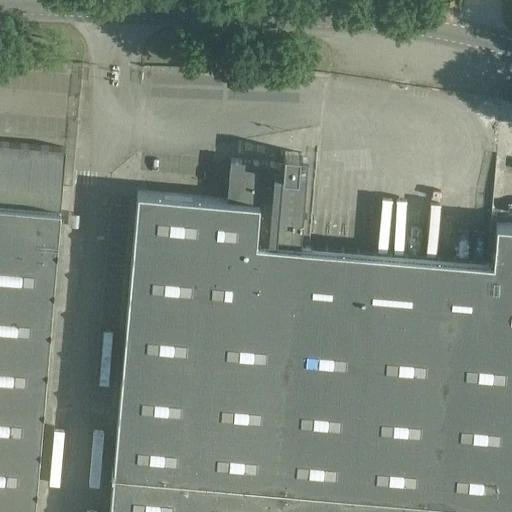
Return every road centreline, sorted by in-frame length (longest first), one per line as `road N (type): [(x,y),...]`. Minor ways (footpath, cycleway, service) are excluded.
road 1 (unclassified): [(511,55),(353,29),(0,14)]
road 2 (unknown): [(104,119),(209,129),(348,119),(382,83),(395,36)]
